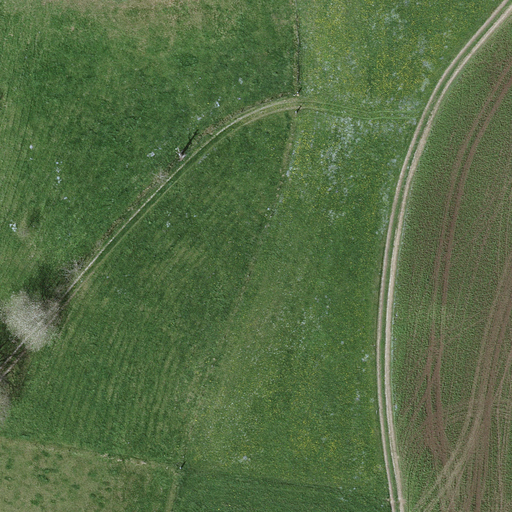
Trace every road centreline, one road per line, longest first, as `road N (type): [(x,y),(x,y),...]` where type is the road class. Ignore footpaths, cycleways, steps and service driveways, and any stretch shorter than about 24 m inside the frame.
road 1 (track): [(397,511),(382,394),(387,262),(440,92),(511,0)]
road 2 (track): [(0,373),(161,191),(227,133),(297,105)]
road 3 (track): [(425,130),(297,105)]
